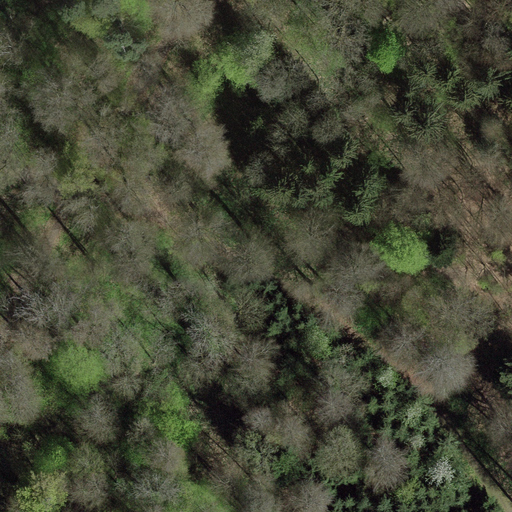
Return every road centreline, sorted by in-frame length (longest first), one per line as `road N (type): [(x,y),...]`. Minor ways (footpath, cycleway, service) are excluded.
road 1 (track): [(511,503),(423,413),(240,263),(81,194)]
road 2 (track): [(0,356),(177,0)]
